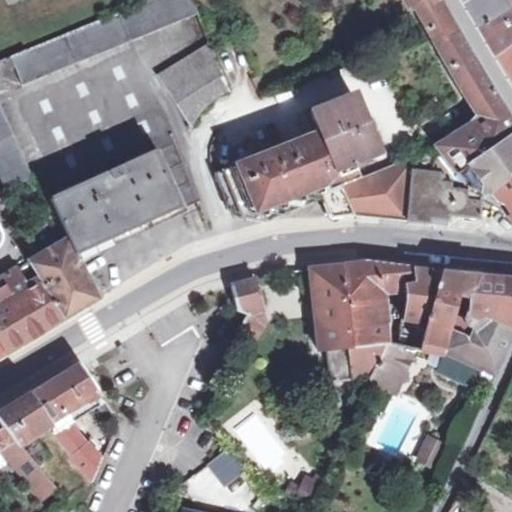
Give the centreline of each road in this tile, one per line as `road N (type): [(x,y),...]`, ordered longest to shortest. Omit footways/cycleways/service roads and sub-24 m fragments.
road 1 (tertiary): [(0,371),(229,250),(298,237),(511,250)]
road 2 (residential): [(511,350),(434,511)]
